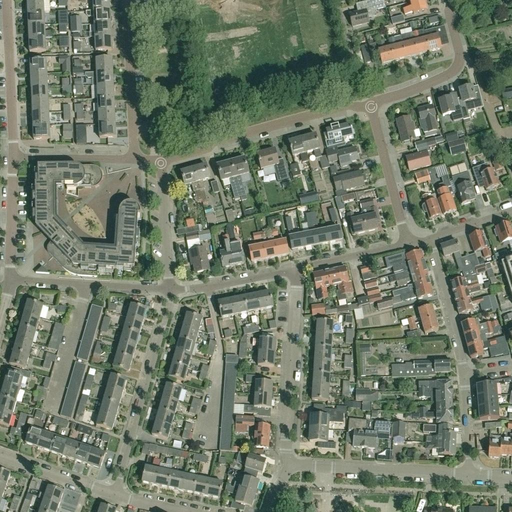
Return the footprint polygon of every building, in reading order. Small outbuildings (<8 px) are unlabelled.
[(35,0),(27,0),(28,13),(44,13),(50,12),(49,0),(35,0)] [(92,0),(93,11),(94,12),(110,11),(109,0),(92,0)] [(352,28),(369,24),(368,18),(371,18),(374,13),(374,10),(385,8),(382,0),(375,0),(359,4),(361,12),(349,15),(352,28)] [(427,11),(423,0),(420,0),(410,3),(411,8),(403,10),(405,16),(413,14),(413,15),(427,11)] [(207,26),(202,27),(208,57),(212,56),(213,62),(227,59),(226,54),(232,52),(234,58),(248,55),(247,50),(251,49),(243,6),(223,10),(224,16),(205,20),(207,26)] [(94,12),(93,11),(86,12),(86,16),(88,17),(94,17),(94,25),(110,24),(112,23),(112,18),(111,18),(111,12),(110,11),(94,12)] [(28,13),(28,26),(44,26),(44,13),(28,13)] [(392,26),(404,22),(403,16),(391,19),(392,26)] [(110,24),(94,25),(94,32),(90,32),(90,38),(95,38),(111,37),(110,24)] [(52,38),(52,32),(45,32),(44,26),(28,26),(29,39),(45,39),(52,38)] [(444,27),(423,32),(429,53),(441,49),(438,36),(446,34),(444,27)] [(423,31),(412,34),(418,56),(429,53),(423,32),(423,31)] [(412,34),(400,37),(406,59),(418,56),(412,34)] [(111,37),(95,38),(95,51),(111,51),(111,37)] [(388,40),(390,48),(394,62),(406,59),(400,37),(388,40)] [(45,39),(29,39),(29,53),(46,52),(45,39)] [(381,65),(394,62),(390,48),(385,50),(383,41),(377,43),(379,51),(378,51),(381,65)] [(371,63),(366,46),(360,47),(365,64),(371,63)] [(96,60),(96,74),(112,73),(112,60),(96,60)] [(30,62),(30,75),(47,74),(46,61),(30,62)] [(113,86),(112,73),(96,74),(85,74),(86,77),(88,79),(92,79),(92,87),(97,87),(113,86)] [(47,74),(30,75),(31,88),(47,87),(47,74)] [(74,94),(76,94),(83,94),(82,86),(73,87),(74,94)] [(97,87),(98,100),(114,99),(113,86),(97,87)] [(483,108),(482,103),(479,92),(473,93),(472,87),(470,87),(470,86),(464,87),(465,89),(459,90),(461,99),(457,100),(461,112),(463,120),(463,121),(470,119),(468,112),(483,108)] [(31,88),(32,101),(48,100),(47,87),(31,88)] [(505,100),(511,99),(511,90),(503,93),(505,100)] [(461,112),(457,100),(456,94),(447,97),(448,99),(439,102),(443,117),(452,114),(454,122),(463,120),(461,112)] [(114,112),(114,99),(98,100),(98,113),(114,112)] [(48,100),(32,101),(32,114),(48,114),(48,100)] [(419,121),(421,130),(427,128),(428,133),(437,131),(433,118),(435,117),(432,107),(418,110),(420,121),(419,121)] [(99,126),(115,125),(114,112),(98,113),(99,126)] [(32,114),(33,127),(49,127),(48,114),(32,114)] [(396,121),(402,143),(415,140),(415,139),(420,137),(418,131),(415,131),(413,124),(411,124),(409,118),(396,121)] [(115,125),(99,126),(99,139),(116,138),(115,125)] [(331,128),(330,128),(331,131),(326,132),(327,134),(323,135),(327,149),(345,144),(343,138),(354,135),(353,131),(352,132),(351,130),(350,126),(339,129),(338,126),(337,126),(331,128)] [(50,140),(49,127),(33,127),(34,140),(50,140)] [(329,168),(326,157),(321,158),(319,150),(315,135),(302,139),(306,154),(313,152),(315,160),(319,159),(322,170),(329,168)] [(309,162),(306,154),(302,139),(289,143),(293,157),(300,155),(302,164),(309,162)] [(435,139),(425,142),(426,148),(428,147),(436,145),(435,139)] [(465,151),(463,141),(449,144),(452,155),(465,151)] [(417,150),(426,148),(425,142),(415,144),(416,150),(417,150)] [(406,158),(409,172),(430,166),(427,153),(429,152),(428,147),(426,148),(417,150),(418,155),(406,158)] [(327,157),(326,157),(329,168),(330,168),(329,164),(339,161),(341,167),(347,166),(346,163),(358,160),(355,149),(338,153),(337,148),(325,151),(327,157)] [(274,151),(257,156),(261,170),(273,167),(278,183),(288,180),(283,160),(277,162),(274,151)] [(244,159),(242,159),(241,158),(237,159),(237,161),(231,163),(240,197),(246,196),(240,177),(248,174),(244,159)] [(495,172),(503,169),(500,161),(492,163),(495,172)] [(240,197),(231,163),(224,165),(223,163),(219,164),(219,166),(217,166),(221,182),(229,180),(234,199),(240,197)] [(290,167),(289,167),(288,168),(290,177),(292,176),(293,178),(301,176),(298,164),(290,166),(290,167)] [(499,187),(493,170),(489,172),(486,165),(472,170),(473,173),(474,172),(477,182),(476,182),(479,190),(485,188),(486,191),(487,191),(489,192),(492,191),(494,189),(499,187)] [(193,169),(202,201),(203,204),(207,203),(203,190),(204,189),(202,182),(210,180),(206,166),(193,169)] [(48,253),(48,254),(62,268),(69,273),(72,275),(76,276),(80,277),(97,278),(97,272),(106,272),(106,269),(124,271),(124,268),(134,269),(136,240),(139,241),(139,233),(136,233),(138,216),(141,216),(141,214),(140,213),(140,211),(139,209),(138,208),(137,207),(135,206),(134,205),(132,204),(130,204),(128,204),(127,204),(125,205),(124,206),(122,207),(121,208),(120,209),(120,211),(119,213),(119,214),(116,252),(82,250),(66,232),(57,219),(57,189),(93,188),(95,188),(96,188),(98,187),(99,186),(100,185),(101,184),(102,182),(102,180),(103,179),(103,177),(102,175),(102,173),(101,172),(100,170),(98,169),(97,168),(95,167),(93,167),(91,167),(38,167),(38,178),(35,178),(35,195),(32,195),(33,203),(35,203),(36,213),(33,213),(33,221),(36,221),(50,243),(48,246),(47,247),(47,248),(47,249),(47,250),(47,251),(47,252),(48,253)] [(197,202),(202,201),(193,169),(181,173),(185,187),(191,185),(194,192),(195,192),(197,202)] [(428,178),(427,172),(427,171),(415,175),(416,178),(415,178),(418,185),(430,182),(428,178)] [(337,198),(341,197),(347,196),(345,191),(364,186),(363,181),(366,181),(364,175),(362,176),(361,172),(333,179),(336,193),(335,193),(336,194),(337,198)] [(472,186),(468,174),(452,179),(457,194),(458,194),(460,203),(461,206),(470,203),(468,198),(474,196),(471,186),(472,186)] [(456,212),(451,197),(453,196),(451,188),(447,176),(441,178),(443,184),(439,185),(443,199),(438,201),(443,216),(456,212)] [(216,182),(210,184),(213,194),(219,193),(216,182)] [(299,197),(301,205),(317,201),(315,193),(299,197)] [(425,213),(427,213),(429,220),(435,218),(436,219),(439,219),(440,217),(441,216),(434,195),(428,197),(428,196),(422,197),(425,205),(423,206),(422,207),(424,213),(425,213)] [(337,198),(335,199),(338,212),(345,210),(341,197),(337,198)] [(363,218),(366,233),(378,230),(376,220),(378,220),(376,208),(370,209),(370,208),(373,207),(372,201),(364,203),(360,204),(360,205),(361,211),(362,214),(363,218)] [(220,202),(203,207),(207,221),(224,216),(220,202)] [(253,209),(245,211),(247,219),(255,216),(253,209)] [(334,209),(331,210),(328,211),(332,224),(338,222),(334,209)] [(366,233),(363,218),(362,214),(353,217),(352,213),(347,215),(349,225),(352,225),(353,227),(350,228),(352,236),(355,236),(366,233)] [(304,249),(316,246),(314,233),(313,227),(310,214),(305,215),(308,228),(309,234),(301,236),(304,249)] [(266,217),(267,223),(278,221),(277,215),(266,217)] [(502,225),(497,227),(497,228),(496,228),(497,231),(494,231),(496,237),(499,236),(501,244),(509,242),(511,250),(511,249),(511,233),(509,224),(503,226),(502,225)] [(229,242),(235,240),(232,225),(228,226),(226,226),(228,236),(229,242)] [(186,236),(203,232),(201,226),(198,226),(184,229),(186,235),(186,236)] [(326,231),(329,244),(341,241),(339,228),(326,231)] [(326,231),(314,233),(316,246),(329,244),(326,231)] [(203,232),(186,236),(185,236),(187,243),(198,240),(201,239),(201,234),(202,234),(203,234),(203,232)] [(485,258),(491,257),(488,249),(489,249),(487,242),(485,243),(482,234),(469,238),(474,253),(482,250),(485,258)] [(229,244),(229,242),(228,236),(223,237),(225,252),(220,252),(220,253),(218,255),(219,259),(221,259),(222,268),(222,269),(233,267),(229,246),(229,244)] [(304,249),(301,236),(289,238),(292,251),(304,249)] [(285,242),(273,244),(276,258),(288,255),(285,242)] [(471,269),(467,257),(461,259),(459,252),(460,252),(456,242),(440,247),(444,257),(454,254),(460,272),(471,269)] [(229,246),(233,267),(244,265),(244,264),(241,249),(240,244),(229,246)] [(264,260),(276,258),(273,244),(261,247),(264,260)] [(252,263),(264,260),(261,247),(249,249),(252,263)] [(209,271),(205,249),(189,252),(191,262),(193,262),(195,274),(209,271)] [(391,263),(392,268),(423,259),(421,252),(405,256),(406,259),(391,263)] [(474,268),(479,266),(475,255),(467,257),(471,269),(474,268)] [(403,271),(403,273),(425,267),(423,259),(392,268),(394,273),(403,271)] [(511,259),(501,263),(504,274),(511,271),(511,259)] [(448,272),(454,268),(451,262),(445,266),(448,272)] [(479,266),(474,268),(476,275),(486,272),(484,265),(479,267),(479,266)] [(362,275),(373,272),(372,266),(360,269),(362,275)] [(427,274),(425,267),(403,273),(394,275),(396,283),(427,274)] [(345,295),(353,293),(351,283),(348,283),(345,268),(337,270),(340,286),(342,285),(345,295)] [(328,271),(332,287),(338,286),(339,292),(336,292),(338,302),(346,301),(345,295),(342,285),(340,286),(337,270),(328,271)] [(326,289),(332,287),(328,271),(320,273),(323,289),(321,290),(323,300),(328,299),(326,289)] [(318,301),(323,300),(321,290),(323,289),(320,273),(313,275),(318,301)] [(429,281),(427,274),(396,283),(398,288),(407,285),(406,283),(412,282),(414,286),(429,281)] [(450,283),(453,294),(479,287),(476,277),(464,280),(464,279),(450,283)] [(365,290),(378,287),(376,281),(364,284),(365,290)] [(399,291),(400,297),(431,289),(429,281),(414,286),(414,287),(399,291)] [(453,294),(456,305),(470,302),(468,295),(480,292),(479,287),(453,294)] [(368,297),(379,294),(378,289),(366,291),(368,297)] [(433,297),(431,289),(400,297),(402,302),(417,298),(418,301),(433,297)] [(257,295),(260,311),(273,308),(270,292),(257,295)] [(244,298),(247,313),(260,311),(257,295),(244,298)] [(376,303),(381,301),(380,295),(367,298),(367,297),(357,300),(359,307),(369,304),(369,305),(376,303)] [(482,298),(470,302),(456,305),(459,315),(473,312),(471,306),(481,304),(483,311),(491,309),(488,297),(482,299),(482,298)] [(235,316),(247,313),(244,298),(231,300),(235,316)] [(376,303),(378,311),(393,307),(391,299),(381,301),(376,303)] [(221,319),(235,316),(231,300),(218,303),(221,319)] [(27,302),(24,315),(39,319),(43,306),(27,302)] [(90,311),(101,314),(102,309),(92,306),(90,311)] [(127,318),(143,323),(146,310),(131,306),(127,318)] [(325,315),(324,311),(324,307),(312,308),(313,317),(325,315)] [(421,322),(435,319),(432,307),(418,310),(421,322)] [(354,311),(355,320),(362,319),(361,310),(359,310),(354,311)] [(101,314),(90,311),(89,316),(99,319),(101,314)] [(24,315),(20,327),(36,332),(39,319),(24,315)] [(187,315),(183,328),(198,332),(202,319),(187,315)] [(89,316),(87,322),(98,325),(99,319),(89,316)] [(102,325),(109,327),(111,319),(104,317),(102,325)] [(127,318),(124,331),(139,335),(143,323),(127,318)] [(408,325),(409,326),(415,324),(413,319),(407,320),(401,322),(402,327),(408,325)] [(438,331),(435,319),(421,322),(425,335),(438,331)] [(479,326),(478,320),(461,324),(464,336),(492,329),(491,324),(490,323),(479,326)] [(98,325),(87,322),(86,327),(96,330),(98,325)] [(316,335),(332,336),(333,323),(317,322),(316,335)] [(54,329),(52,336),(62,339),(65,326),(55,324),(54,329)] [(107,334),(109,327),(102,325),(100,332),(107,334)] [(247,335),(252,334),(250,328),(249,325),(245,326),(246,328),(243,329),(244,335),(247,335)] [(212,326),(208,327),(206,327),(208,335),(215,334),(213,326),(212,326)] [(17,340),(32,344),(36,332),(20,327),(17,340)] [(96,330),(86,327),(84,332),(95,335),(96,330)] [(198,332),(183,328),(179,340),(195,345),(198,332)] [(493,334),(492,329),(464,336),(467,348),(479,344),(478,338),(493,334)] [(139,335),(124,331),(120,343),(136,348),(139,335)] [(406,334),(408,340),(420,339),(420,333),(419,334),(418,331),(406,334)] [(84,332),(83,338),(93,341),(95,335),(84,332)] [(331,349),(332,336),(316,335),(315,348),(331,349)] [(62,339),(52,336),(50,343),(48,349),(58,351),(62,339)] [(93,341),(83,338),(81,343),(92,346),(93,341)] [(503,338),(479,344),(467,348),(471,359),(483,356),(481,351),(490,348),(490,347),(505,343),(503,338)] [(29,357),(32,344),(17,340),(13,353),(29,357)] [(179,340),(176,352),(191,357),(195,345),(179,340)] [(258,353),(274,354),(275,341),(259,340),(258,353)] [(208,348),(214,350),(216,343),(210,341),(208,348)] [(95,350),(102,352),(104,344),(97,342),(95,350)] [(92,346),(81,343),(80,348),(90,352),(92,346)] [(116,356),(132,360),(136,348),(120,343),(116,356)] [(360,353),(370,353),(370,344),(359,345),(360,353)] [(80,348),(78,354),(89,357),(90,352),(80,348)] [(212,357),(214,350),(208,348),(206,355),(212,357)] [(314,361),(330,362),(331,349),(315,348),(314,361)] [(100,359),(102,352),(95,350),(93,357),(100,359)] [(176,352),(172,365),(188,369),(191,357),(176,352)] [(25,369),(29,357),(13,353),(10,365),(25,369)] [(274,367),(274,354),(258,353),(257,366),(274,367)] [(47,354),(45,361),(51,363),(52,362),(55,363),(57,357),(47,354)] [(89,357),(78,354),(77,359),(87,362),(89,357)] [(132,360),(116,356),(113,369),(128,373),(132,360)] [(391,366),(392,379),(428,377),(435,376),(435,374),(450,373),(449,360),(434,361),(434,362),(413,363),(414,364),(405,364),(405,366),(391,366)] [(49,370),(51,363),(45,361),(43,368),(49,370)] [(329,376),(330,362),(314,361),(313,375),(329,376)] [(75,363),(74,368),(85,371),(86,366),(75,363)] [(184,382),(188,369),(172,365),(169,378),(184,382)] [(201,373),(207,375),(209,368),(203,366),(201,373)] [(19,390),(23,379),(29,381),(31,374),(11,368),(9,373),(7,373),(7,374),(5,374),(4,379),(5,380),(4,386),(19,390)] [(83,377),(85,371),(74,368),(72,374),(83,377)] [(205,382),(207,375),(201,373),(199,380),(205,382)] [(81,382),(83,377),(72,374),(71,379),(81,382)] [(85,383),(92,385),(94,377),(88,375),(85,383)] [(312,388),(329,389),(329,376),(313,375),(312,388)] [(111,376),(107,389),(123,393),(126,381),(111,376)] [(254,396),(272,397),(272,384),(260,383),(261,377),(246,376),(245,383),(255,384),(254,396)] [(36,394),(45,397),(50,379),(46,378),(43,388),(38,387),(36,394)] [(80,388),(81,382),(71,379),(69,385),(80,388)] [(419,394),(452,393),(452,382),(436,382),(418,383),(419,394)] [(88,397),(92,385),(85,383),(82,396),(88,397)] [(476,386),(477,398),(497,396),(496,384),(476,386)] [(68,390),(78,393),(80,388),(69,385),(68,390)] [(166,385),(163,398),(178,403),(182,390),(166,385)] [(0,396),(1,397),(0,398),(16,402),(19,390),(4,386),(2,391),(0,391),(0,396)] [(329,389),(312,388),(312,401),(328,402),(329,389)] [(123,393),(107,389),(103,402),(119,406),(123,393)] [(77,398),(78,393),(68,390),(66,395),(77,398)] [(356,402),(377,402),(377,392),(371,392),(371,390),(356,390),(356,402)] [(453,403),(452,393),(419,394),(419,398),(426,398),(426,399),(430,398),(431,404),(433,403),(436,403),(453,403)] [(44,401),(45,397),(36,394),(34,402),(40,403),(41,400),(44,401)] [(75,404),(77,398),(66,395),(65,401),(75,404)] [(271,409),(272,397),(254,396),(253,407),(244,407),(244,414),(258,415),(259,409),(271,409)] [(498,408),(497,396),(477,398),(478,409),(498,408)] [(16,402),(0,398),(0,399),(0,411),(12,415),(16,402)] [(163,398),(159,411),(175,415),(178,403),(163,398)] [(193,399),(191,406),(198,408),(200,401),(193,399)] [(81,400),(78,408),(85,410),(87,402),(81,400)] [(74,409),(75,404),(65,401),(63,406),(74,409)] [(100,414),(115,419),(119,406),(103,402),(100,414)] [(434,414),(453,413),(453,403),(436,403),(433,403),(434,414)] [(388,404),(377,406),(379,413),(389,411),(388,404)] [(72,414),(74,409),(63,406),(62,411),(72,414)] [(198,408),(191,406),(189,414),(195,416),(198,408)] [(311,416),(310,430),(328,431),(328,423),(342,424),(343,412),(346,412),(346,408),(338,407),(337,412),(320,411),(319,417),(311,416)] [(85,410),(78,408),(75,421),(81,423),(85,410)] [(499,419),(498,408),(478,409),(479,421),(499,419)] [(0,425),(9,428),(12,415),(0,411),(0,425)] [(72,414),(62,411),(60,417),(71,420),(72,414)] [(155,423),(171,428),(175,415),(159,411),(155,423)] [(35,418),(42,420),(44,414),(37,412),(35,418)] [(430,414),(427,414),(415,415),(412,415),(412,419),(427,419),(427,420),(437,419),(437,424),(453,424),(453,413),(434,414),(430,414)] [(21,423),(24,423),(26,415),(20,414),(18,420),(22,421),(21,423)] [(115,419),(100,414),(96,427),(112,431),(115,419)] [(236,425),(253,426),(254,418),(236,416),(236,425)] [(60,426),(62,420),(54,418),(52,424),(60,426)] [(20,437),(24,423),(21,423),(22,421),(18,420),(16,429),(11,428),(10,434),(20,437)] [(69,423),(62,420),(60,426),(67,429),(69,423)] [(353,448),(364,449),(366,422),(349,420),(348,434),(354,435),(353,448)] [(374,422),(370,422),(366,422),(364,449),(375,450),(377,434),(374,434),(375,422),(374,422)] [(167,440),(171,428),(155,423),(152,436),(167,440)] [(405,439),(406,424),(393,423),(392,438),(405,439)] [(186,424),(184,431),(190,433),(191,430),(194,431),(195,427),(186,424)] [(84,435),(86,429),(79,426),(77,432),(84,435)] [(252,434),(251,439),(253,441),(254,441),(253,448),(258,448),(268,449),(269,434),(269,427),(255,426),(255,432),(254,432),(252,434)] [(451,434),(451,427),(430,426),(430,432),(432,432),(436,432),(436,438),(426,437),(426,444),(455,445),(456,434),(451,434)] [(26,444),(38,448),(43,433),(31,429),(26,444)] [(93,431),(86,429),(84,435),(91,437),(93,431)] [(327,443),(328,431),(310,430),(310,432),(308,433),(307,439),(309,440),(309,442),(321,443),(321,449),(335,450),(336,444),(327,443)] [(190,433),(184,431),(182,439),(188,441),(190,433)] [(38,448),(50,453),(56,437),(43,433),(38,448)] [(103,435),(101,441),(109,443),(110,437),(103,435)] [(500,457),(511,457),(511,446),(511,436),(510,436),(509,441),(501,441),(500,443),(501,443),(500,457)] [(63,457),(68,442),(56,437),(50,453),(63,457)] [(500,459),(500,457),(501,443),(500,443),(492,442),(493,438),(489,437),(488,458),(500,459)] [(80,446),(68,442),(63,457),(75,461),(80,446)] [(455,445),(426,444),(425,450),(438,450),(438,458),(443,458),(444,456),(455,456),(455,445)] [(80,446),(75,461),(87,465),(93,450),(80,446)] [(93,450),(87,465),(100,470),(105,455),(93,450)] [(176,451),(174,457),(181,459),(183,452),(176,451)] [(226,466),(226,459),(219,458),(219,455),(215,454),(215,459),(214,465),(218,465),(226,466)] [(261,474),(265,461),(252,457),(253,455),(243,454),(242,462),(246,463),(245,469),(261,474)] [(200,463),(201,456),(194,455),(193,461),(200,463)] [(201,456),(200,463),(207,464),(208,458),(201,456)] [(229,469),(241,473),(242,466),(231,463),(229,469)] [(155,486),(158,470),(145,467),(142,483),(155,486)] [(239,479),(241,473),(229,469),(227,476),(239,479)] [(155,486),(168,489),(171,473),(158,470),(155,486)] [(0,471),(0,485),(6,487),(10,475),(0,471)] [(168,489),(181,491),(184,476),(171,473),(168,489)] [(331,474),(330,492),(347,493),(348,475),(331,474)] [(181,491),(193,494),(197,478),(184,476),(181,491)] [(18,485),(24,487),(27,480),(21,478),(18,485)] [(206,497),(210,481),(197,478),(193,494),(206,497)] [(233,489),(255,495),(259,483),(243,478),(240,485),(235,483),(233,489)] [(210,481),(206,497),(219,500),(222,484),(210,481)] [(29,489),(35,491),(38,484),(31,482),(29,489)] [(38,499),(43,501),(59,506),(63,493),(48,488),(45,495),(40,493),(38,499)] [(252,508),(255,495),(233,489),(232,495),(237,496),(235,503),(232,502),(230,509),(244,511),(245,506),(252,508)] [(37,498),(27,494),(25,499),(36,502),(37,498)] [(14,496),(12,503),(18,505),(21,499),(14,496)] [(23,507),(29,509),(31,502),(25,500),(23,507)] [(39,511),(56,511),(59,506),(43,501),(39,511)] [(15,511),(18,505),(12,503),(10,510),(15,511)]
